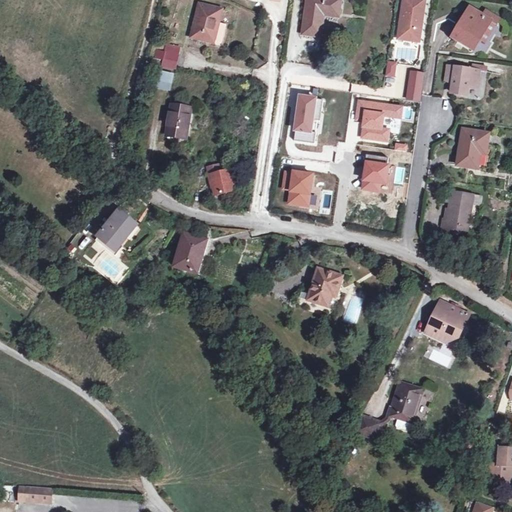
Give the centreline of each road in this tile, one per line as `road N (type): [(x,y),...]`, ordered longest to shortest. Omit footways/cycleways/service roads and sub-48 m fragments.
road 1 (residential): [(112,162),(132,183),(188,212),(406,250)]
road 2 (residential): [(0,346),(101,408),(165,511)]
road 3 (track): [(154,0),(113,131),(112,162)]
road 4 (residential): [(406,250),(435,118)]
road 5 (residential): [(406,250),(511,315)]
